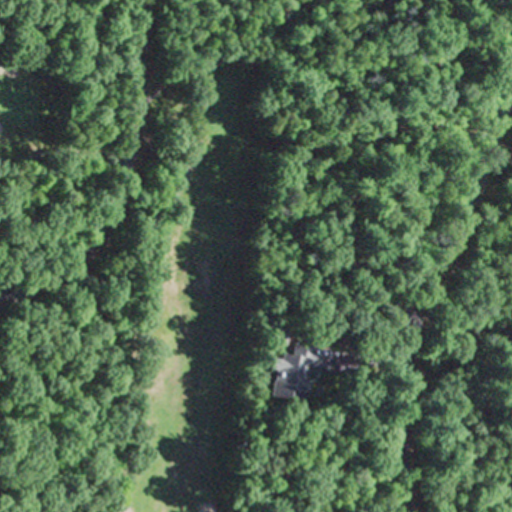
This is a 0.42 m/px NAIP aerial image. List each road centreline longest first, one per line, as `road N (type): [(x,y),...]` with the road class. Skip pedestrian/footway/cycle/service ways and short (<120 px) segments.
road 1 (residential): [(419,511),(417,331),(511,98)]
road 2 (residential): [(150,0),(136,150),(107,222),(61,270),(0,299)]
